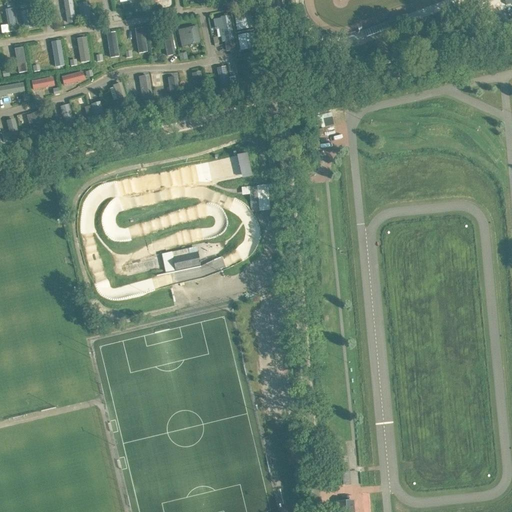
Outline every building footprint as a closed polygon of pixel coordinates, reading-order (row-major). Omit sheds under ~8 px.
[(63,0),(67,22),(75,21),(72,0),(63,0)] [(79,4),(82,21),(90,20),(87,3),(79,4)] [(10,32),(18,31),(14,9),(6,10),(10,32)] [(21,12),(25,29),(33,27),(29,10),(21,12)] [(235,16),(238,30),(252,28),(250,13),(235,16)] [(233,40),(229,17),(214,20),(216,30),(221,29),(221,28),(223,28),(225,41),(233,40)] [(390,23),(365,32),(367,38),(392,29),(390,23)] [(197,27),(184,30),(188,46),(200,43),(197,27)] [(135,30),(139,53),(147,52),(143,28),(135,30)] [(111,58),(119,57),(115,33),(107,34),(111,58)] [(167,56),(175,54),(171,33),(163,34),(167,56)] [(239,36),(241,50),(256,48),(253,33),(239,36)] [(77,39),(81,63),(90,62),(86,38),(77,39)] [(52,43),(56,67),(64,65),(60,42),(52,43)] [(15,49),(19,73),(27,72),(23,48),(15,49)] [(244,64),(248,87),(256,85),(252,63),(244,64)] [(217,69),(222,92),(230,91),(225,67),(217,69)] [(62,78),(65,85),(84,80),(82,72),(62,78)] [(197,98),(205,96),(200,72),(192,74),(197,98)] [(152,101),(148,76),(140,78),(144,103),(152,101)] [(32,82),(34,90),(54,86),(52,78),(32,82)] [(168,79),(172,101),(179,100),(176,78),(168,79)] [(0,87),(0,95),(24,92),(23,84),(0,87)] [(128,107),(121,84),(114,86),(121,110),(128,107)] [(100,103),(92,105),(95,116),(88,119),(90,126),(105,122),(100,103)] [(67,128),(74,126),(68,105),(61,107),(67,128)] [(38,135),(46,133),(40,112),(33,114),(38,135)] [(2,135),(0,135),(0,141),(4,141),(4,143),(19,139),(15,120),(7,122),(10,133),(2,135)] [(241,155),(246,178),(256,176),(251,153),(241,155)] [(233,157),(235,170),(239,170),(238,166),(242,166),(241,156),(233,157)] [(198,252),(173,258),(178,284),(203,279),(198,252)] [(336,486),(337,486),(350,485),(349,478),(347,478),(345,460),(334,460),(336,486)] [(354,511),(353,501),(337,502),(337,511),(354,511)]
